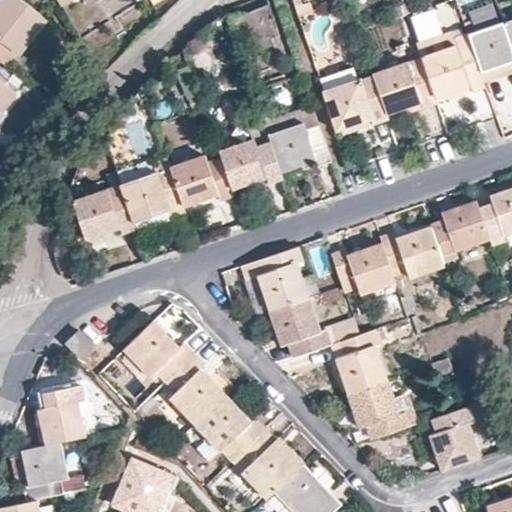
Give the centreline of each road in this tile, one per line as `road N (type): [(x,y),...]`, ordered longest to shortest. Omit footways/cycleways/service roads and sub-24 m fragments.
road 1 (residential): [(181,268),(388,496),(511,461)]
road 2 (residential): [(208,0),(96,106),(66,158),(36,223),(20,299),(22,330)]
road 3 (residential): [(181,268),(511,156)]
road 4 (residential): [(22,330),(181,268)]
